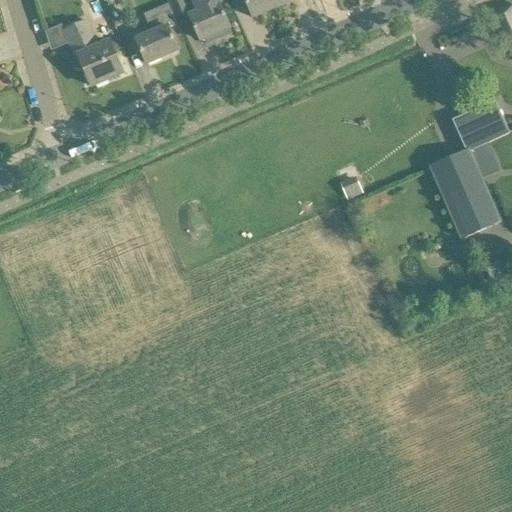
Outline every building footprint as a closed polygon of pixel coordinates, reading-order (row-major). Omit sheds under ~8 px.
[(184,0),(170,0),(177,17),(190,11),(184,0)] [(230,28),(223,9),(218,0),(199,0),(195,2),(200,12),(190,16),(193,22),(201,40),(230,28)] [(245,0),(253,18),(279,7),(276,0),(245,0)] [(137,40),(139,45),(147,63),(179,50),(169,28),(178,24),(169,4),(144,14),(153,34),(137,40)] [(511,6),(492,15),(507,48),(511,45),(511,6)] [(124,74),(116,55),(110,42),(97,47),(86,22),(65,31),(77,59),(80,58),(93,87),(124,74)] [(495,103),(454,121),(467,152),(470,150),(490,141),(509,133),(495,103)] [(502,222),(483,177),(470,150),(434,167),(466,238),(502,222)] [(358,181),(343,187),(347,197),(362,190),(358,181)]
